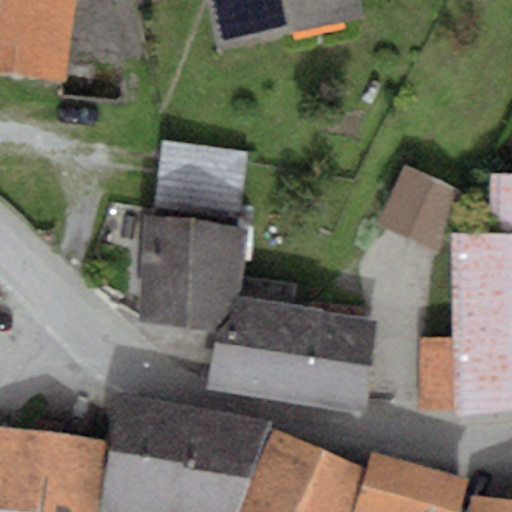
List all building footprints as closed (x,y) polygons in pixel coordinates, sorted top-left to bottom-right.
[(0,0),(0,73),(66,82),(76,0),(0,0)] [(361,0),(208,0),(220,50),(283,36),(355,19),(365,17),(361,0)] [(355,19),(283,36),(287,52),(358,35),(355,19)] [(247,151),(162,141),(154,209),(239,219),(247,151)] [(464,191),(405,166),(379,226),(438,251),(464,191)] [(492,234),(451,234),(453,339),(454,411),(454,418),(511,412),(511,174),(491,175),(492,234)] [(245,228),(144,216),(139,324),(215,332),(238,311),(243,278),(245,228)] [(298,284),(243,278),(238,311),(215,332),(208,388),(367,413),(376,320),(367,318),(367,308),(297,297),(298,284)] [(454,411),(453,339),(420,339),(419,412),(454,411)] [(176,511),(192,405),(120,395),(102,511),(176,511)] [(234,511),(271,422),(192,405),(176,511),(234,511)] [(95,511),(102,440),(0,427),(0,511),(95,511)] [(349,511),(362,468),(275,430),(240,511),(349,511)] [(460,511),(471,480),(373,452),(356,511),(460,511)] [(511,511),(511,501),(472,497),(469,511),(511,511)]
